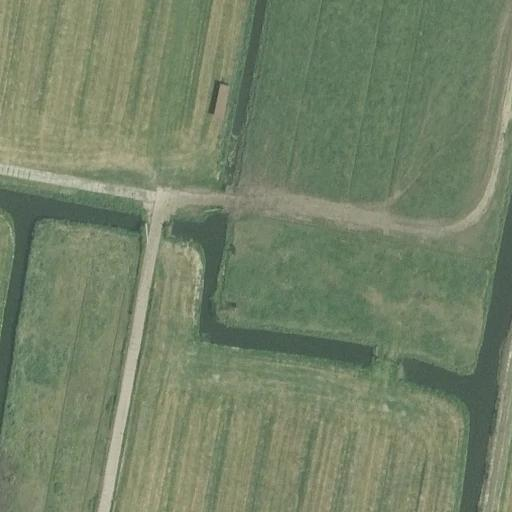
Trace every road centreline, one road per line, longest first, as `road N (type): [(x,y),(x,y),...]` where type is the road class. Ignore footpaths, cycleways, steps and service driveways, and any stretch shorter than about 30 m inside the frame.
road 1 (track): [(408,232),(236,200),(158,203),(0,172)]
road 2 (track): [(105,511),(158,203)]
road 3 (track): [(511,88),(475,234),(458,241),(408,232)]
road 4 (track): [(408,232),(377,402)]
road 5 (track): [(489,511),(511,384)]
